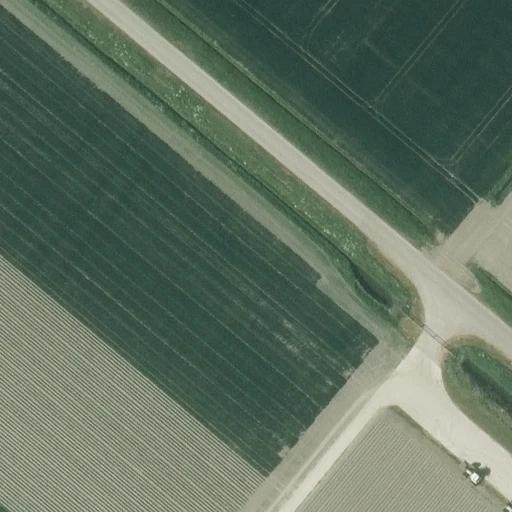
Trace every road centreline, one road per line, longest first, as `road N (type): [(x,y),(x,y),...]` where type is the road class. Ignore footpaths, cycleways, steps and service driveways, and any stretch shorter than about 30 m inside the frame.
road 1 (unclassified): [(511,343),(101,0)]
road 2 (track): [(462,301),(290,511)]
